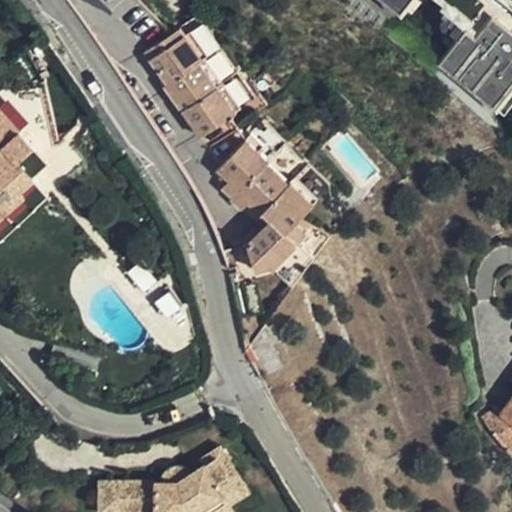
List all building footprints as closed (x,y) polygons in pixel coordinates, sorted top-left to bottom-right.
[(86,0),(90,5),(96,0),(117,0),(124,9),(136,0),(86,0)] [(438,66),(439,67),(495,111),(511,89),(511,10),(499,0),(379,0),(400,16),(413,0),(438,0),(444,4),(440,9),(444,12),(442,14),(445,17),(443,19),(442,21),(441,23),(441,24),(442,26),(442,28),(443,29),(444,31),(445,31),(447,32),(448,33),(450,33),(451,33),(459,39),(460,45),(455,45),(438,66)] [(208,55),(185,22),(144,51),(166,84),(208,55)] [(181,111),(224,82),(207,57),(166,84),(164,86),(181,111)] [(199,136),(241,107),(224,82),(181,111),(199,136)] [(0,240),(56,190),(38,171),(53,158),(21,122),(18,125),(0,104),(0,240)] [(269,160),(246,137),(215,170),(228,180),(219,189),(230,198),(269,160)] [(290,180),(269,160),(230,198),(228,200),(239,212),(248,203),(262,211),(290,180)] [(294,175),(262,211),(270,219),(287,233),(298,220),(319,196),(294,175)] [(313,233),(298,220),(287,233),(270,219),(246,243),(256,271),(272,269),(313,233)] [(186,301),(179,305),(197,328),(203,323),(186,301)] [(263,329),(245,348),(260,377),(283,364),(270,338),(278,334),(273,322),(263,329)] [(511,402),(501,420),(511,427),(511,402)] [(251,489),(220,441),(198,454),(198,459),(189,464),(185,458),(162,465),(160,471),(152,470),(153,474),(97,474),(97,510),(153,511),(225,511),(235,506),(230,501),(251,489)]
